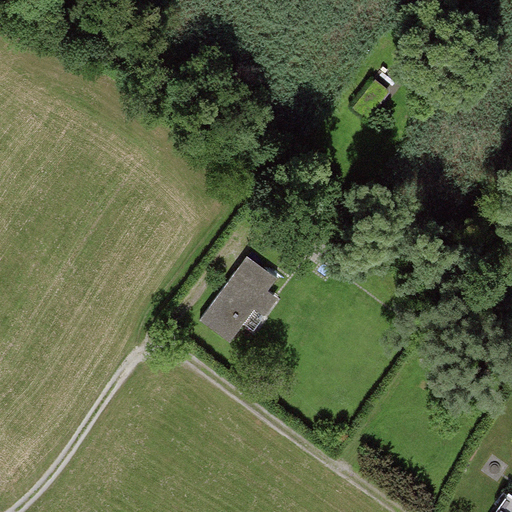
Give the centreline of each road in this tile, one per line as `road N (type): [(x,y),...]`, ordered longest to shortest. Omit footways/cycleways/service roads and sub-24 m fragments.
road 1 (track): [(17,511),(147,349),(196,363),(412,511)]
road 2 (track): [(147,349),(152,313),(263,168)]
